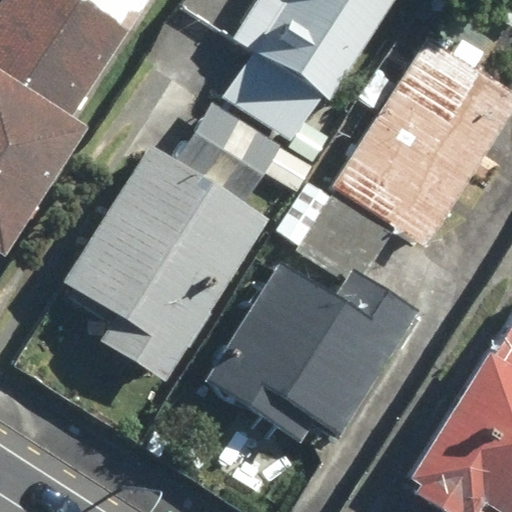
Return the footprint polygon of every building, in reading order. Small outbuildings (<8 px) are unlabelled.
[(139,0),(0,0),(0,234),(72,128),(59,119),(139,0)] [(384,3),(379,0),(246,0),(218,43),(242,59),(215,100),(282,144),(309,103),(316,107),(384,3)] [(321,193),(324,195),(286,256),(329,283),(321,297),(277,270),(265,262),(188,385),(289,448),(299,434),(321,447),(405,313),(356,283),(387,234),(417,252),(511,101),(416,42),(321,193)] [(162,165),(135,148),(44,289),(98,324),(83,347),(149,390),(255,225),(232,210),(271,150),(200,105),(162,165)] [(511,511),(511,304),(509,302),(393,487),(403,493),(396,505),(407,511),(511,511)]
